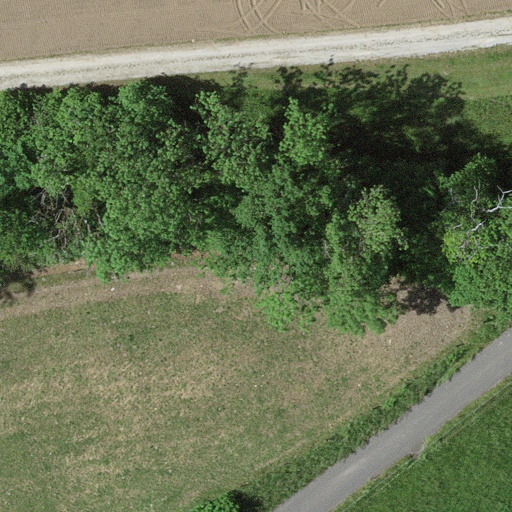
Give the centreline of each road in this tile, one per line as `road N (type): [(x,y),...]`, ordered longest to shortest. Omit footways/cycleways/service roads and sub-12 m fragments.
road 1 (track): [(0,78),(511,28)]
road 2 (unclassified): [(297,511),(511,347)]
